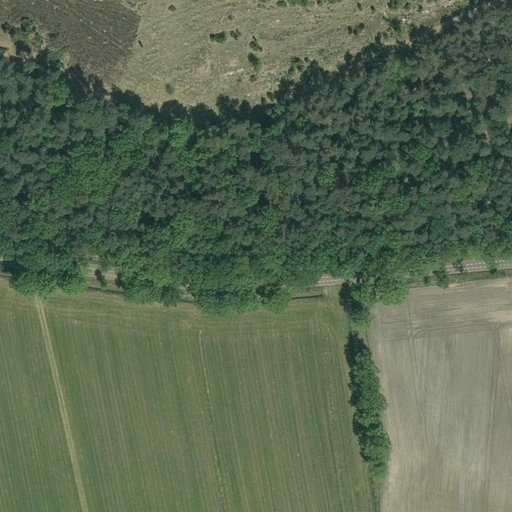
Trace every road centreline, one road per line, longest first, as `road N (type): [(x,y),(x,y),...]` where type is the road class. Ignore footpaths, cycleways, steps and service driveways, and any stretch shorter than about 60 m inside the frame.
road 1 (track): [(0,221),(500,0)]
road 2 (tertiary): [(0,260),(213,286),(511,264)]
